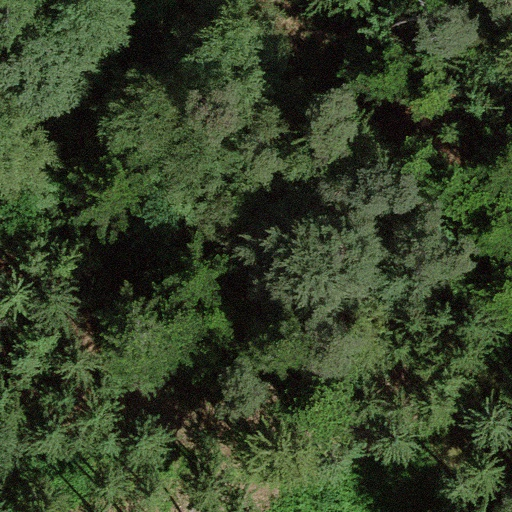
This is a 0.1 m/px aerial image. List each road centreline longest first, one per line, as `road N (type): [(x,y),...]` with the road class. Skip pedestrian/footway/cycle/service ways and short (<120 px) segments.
road 1 (track): [(0,377),(182,478),(348,511)]
road 2 (track): [(157,0),(0,221)]
